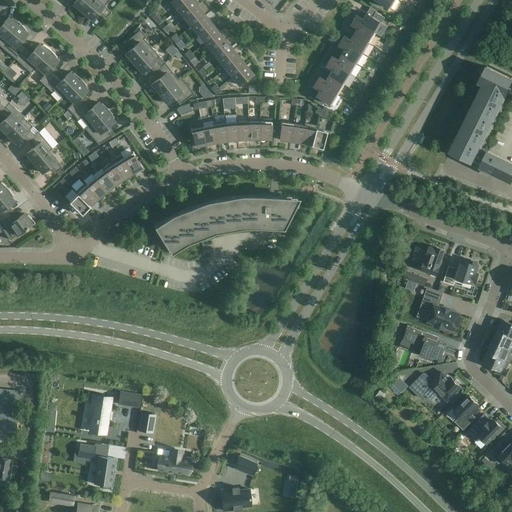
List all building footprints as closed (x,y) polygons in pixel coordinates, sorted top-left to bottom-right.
[(83,12),(93,0),(76,0),(73,4),(83,12)] [(109,0),(93,0),(83,12),(92,20),(100,12),(106,18),(111,12),(105,6),(109,0)] [(178,10),(189,0),(171,0),(170,1),(178,10)] [(192,0),(189,0),(178,10),(184,18),(198,7),(192,0)] [(394,0),(374,0),(389,9),(394,0)] [(198,7),(184,18),(191,27),(205,15),(198,7)] [(353,20),(375,33),(381,23),(373,17),(377,11),(370,7),(363,19),(357,15),(353,20)] [(164,20),(158,13),(153,17),(159,25),(164,20)] [(205,15),(191,27),(198,35),(212,24),(205,15)] [(0,25),(0,45),(0,46),(20,23),(12,18),(11,19),(9,17),(1,26),(0,25)] [(143,28),(150,26),(147,17),(140,19),(143,28)] [(353,34),(369,43),(375,33),(353,20),(350,25),(356,29),(353,34)] [(20,23),(0,46),(16,59),(26,47),(20,42),(27,33),(25,31),(26,30),(20,23)] [(212,24),(198,35),(205,43),(219,32),(212,24)] [(167,25),(162,29),(166,33),(171,29),(167,25)] [(153,27),(148,34),(156,39),(160,31),(153,27)] [(134,63),(152,48),(144,39),(146,37),(140,30),(128,40),(134,47),(125,54),(134,63)] [(219,32),(205,43),(212,52),(225,40),(219,32)] [(341,41),(362,54),(369,43),(353,34),(350,39),(344,36),(341,41)] [(225,40),(212,52),(218,60),(232,49),(225,40)] [(341,55),(356,64),(362,54),(341,41),(338,46),(344,50),(341,55)] [(26,47),(16,59),(31,72),(51,50),(43,45),(42,46),(40,44),(32,53),(26,47)] [(151,65),(156,71),(165,63),(152,48),(134,63),(142,73),(151,65)] [(232,49),(218,60),(225,68),(239,57),(232,49)] [(51,50),(31,72),(31,73),(37,67),(45,74),(39,80),(45,86),(56,75),(51,69),(58,61),(56,59),(57,57),(51,50)] [(329,61),(350,74),(356,64),(341,55),(338,60),(332,56),(329,61)] [(239,57),(225,68),(232,77),(246,66),(239,57)] [(328,75),(344,84),(350,74),(329,61),(325,66),(332,70),(328,75)] [(165,63),(156,71),(161,77),(152,84),(159,94),(181,77),(178,79),(165,63)] [(246,66),(232,77),(239,85),(253,74),(246,66)] [(511,86),(509,85),(511,79),(487,67),(480,81),(484,84),(451,151),(471,161),(506,90),(511,93),(511,86)] [(56,75),(45,86),(51,91),(54,89),(62,98),(81,79),(74,73),(72,74),(70,72),(62,80),(56,75)] [(316,82),(338,95),(344,84),(328,75),(325,80),(319,77),(316,82)] [(181,77),(159,94),(167,104),(176,97),(181,103),(194,94),(181,77)] [(81,79),(62,98),(65,95),(73,103),(67,108),(73,114),(84,104),(79,98),(87,90),(85,88),(87,86),(81,79)] [(338,95),(316,82),(313,87),(319,91),(316,96),(331,105),(338,95)] [(0,112),(0,113),(6,107),(9,102),(0,94),(0,112)] [(48,102),(42,107),(46,112),(52,107),(48,102)] [(84,104),(73,114),(78,120),(84,115),(92,124),(85,129),(86,129),(109,110),(102,103),(101,105),(99,102),(90,110),(84,104)] [(176,109),(180,115),(191,111),(189,104),(180,107),(176,109)] [(0,127),(7,135),(24,118),(23,117),(20,121),(6,107),(0,113),(6,118),(0,124),(0,127)] [(109,110),(86,129),(98,144),(112,136),(106,129),(115,121),(113,119),(114,118),(109,110)] [(69,114),(64,117),(69,125),(74,121),(69,114)] [(30,141),(39,132),(35,135),(29,130),(33,126),(24,118),(7,135),(16,143),(24,135),(30,141)] [(248,121),(249,139),(260,139),(260,119),(248,119),(248,121)] [(260,119),(260,139),(271,139),(272,119),(260,119)] [(214,125),(217,142),(227,141),(225,123),(225,120),(213,122),(214,125)] [(237,122),(238,140),(249,139),(248,121),(237,122)] [(225,123),(227,141),(238,140),(237,122),(225,123)] [(290,141),(293,123),(281,122),(279,140),(290,141)] [(293,123),(290,141),(301,143),(304,125),(293,123)] [(304,125),(301,143),(311,145),(311,146),(315,128),(316,125),(305,123),(304,125)] [(202,127),(206,144),(217,142),(214,125),(202,127)] [(206,144),(202,127),(191,129),(195,147),(206,144)] [(315,128),(311,146),(322,148),(327,131),(315,128)] [(34,164),(52,148),(39,132),(30,141),(35,147),(26,154),(34,164)] [(52,148),(34,164),(42,173),(51,166),(56,172),(62,167),(49,152),(53,149),(52,148)] [(511,162),(502,158),(482,148),(476,161),(482,164),(481,166),(495,173),(511,180),(511,178),(511,162)] [(123,158),(132,173),(142,168),(133,152),(123,158)] [(132,173),(123,158),(113,164),(112,162),(123,179),(132,173)] [(123,179),(112,162),(102,169),(114,185),(123,179)] [(114,185),(102,169),(104,171),(94,178),(105,192),(114,185)] [(105,192),(94,178),(86,185),(97,199),(105,192)] [(0,195),(8,189),(1,182),(0,183),(0,195)] [(97,199),(86,185),(84,184),(75,192),(77,194),(90,207),(90,206),(97,199)] [(8,189),(0,195),(0,221),(10,214),(5,208),(14,200),(12,198),(13,197),(8,189)] [(90,207),(77,194),(69,202),(82,215),(90,207)] [(267,227),(284,229),(289,198),(279,196),(260,194),(224,197),(190,207),(154,224),(168,253),(201,237),(230,229),(259,226),(267,227)] [(10,214),(0,221),(0,226),(10,240),(25,229),(26,230),(27,230),(35,223),(28,215),(26,216),(24,214),(15,220),(10,214)] [(438,267),(444,251),(437,248),(436,250),(430,247),(427,255),(428,255),(425,254),(422,261),(425,262),(424,262),(422,269),(436,275),(439,267),(438,267)] [(476,282),(478,274),(476,273),(479,265),(477,265),(477,262),(470,260),(469,262),(461,260),(458,269),(449,266),(444,282),(453,285),(455,281),(462,283),(463,280),(473,283),(474,281),(476,282)] [(417,283),(419,277),(412,274),(409,281),(417,283)] [(438,306),(442,295),(427,289),(420,308),(432,312),(429,321),(436,324),(435,326),(444,329),(445,327),(454,330),(456,325),(459,326),(462,317),(459,316),(460,314),(451,311),(451,310),(442,307),(438,306)] [(511,324),(503,320),(502,324),(500,324),(498,330),(499,330),(498,331),(511,337),(511,324)] [(441,360),(447,344),(436,340),(436,341),(433,340),(434,340),(428,337),(427,338),(425,337),(426,333),(427,333),(407,325),(402,339),(421,346),(418,354),(430,359),(431,357),(441,360)] [(511,337),(498,331),(497,335),(496,334),(493,340),(494,340),(494,342),(511,349),(511,337)] [(511,349),(494,342),(493,343),(492,342),(489,348),(491,349),(489,352),(510,362),(510,361),(506,359),(510,350),(511,350),(511,349)] [(510,362),(489,352),(488,353),(487,353),(485,358),(486,359),(484,363),(498,369),(497,372),(505,375),(508,369),(507,369),(510,362)] [(460,387),(451,378),(449,380),(441,372),(432,382),(423,374),(410,387),(421,398),(430,389),(436,394),(438,392),(447,401),(460,387)] [(0,388),(0,439),(14,441),(20,391),(0,388)] [(138,407),(140,395),(120,392),(118,404),(138,407)] [(461,395),(458,392),(449,401),(452,404),(461,395)] [(107,433),(111,407),(112,398),(92,394),(89,412),(93,413),(90,430),(107,433)] [(469,416),(479,405),(469,396),(464,401),(458,407),(454,411),(460,417),(455,422),(463,430),(473,420),(469,416)] [(458,407),(464,401),(460,397),(454,403),(458,407)] [(154,421),(155,415),(141,413),(140,419),(154,421)] [(493,422),(484,414),(467,432),(476,441),(480,436),(487,443),(496,433),(498,435),(505,427),(498,420),(497,422),(495,420),(493,422)] [(511,441),(505,449),(499,443),(488,454),(499,464),(503,459),(507,464),(511,459),(511,441)] [(96,455),(97,450),(94,449),(94,446),(80,444),(79,444),(78,456),(93,459),(93,461),(97,462),(98,456),(96,455)] [(189,467),(190,460),(181,459),(182,452),(171,450),(170,457),(161,456),(158,470),(188,474),(189,467)] [(0,478),(9,480),(13,459),(7,458),(6,455),(3,454),(0,457),(0,456),(0,478)] [(98,456),(94,484),(112,487),(116,458),(98,456)] [(239,456),(234,468),(251,475),(255,464),(239,456)] [(249,489),(221,490),(223,511),(251,506),(249,489)] [(72,504),(74,496),(53,493),(52,501),(62,503),(72,505),(72,504)]
